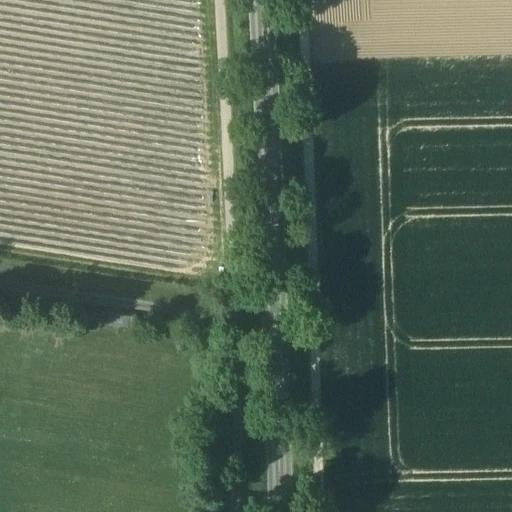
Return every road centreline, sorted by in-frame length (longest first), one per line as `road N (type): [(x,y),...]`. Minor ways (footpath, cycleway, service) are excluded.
road 1 (tertiary): [(257,0),(279,511)]
road 2 (track): [(302,0),(323,511)]
road 3 (track): [(232,511),(218,0)]
